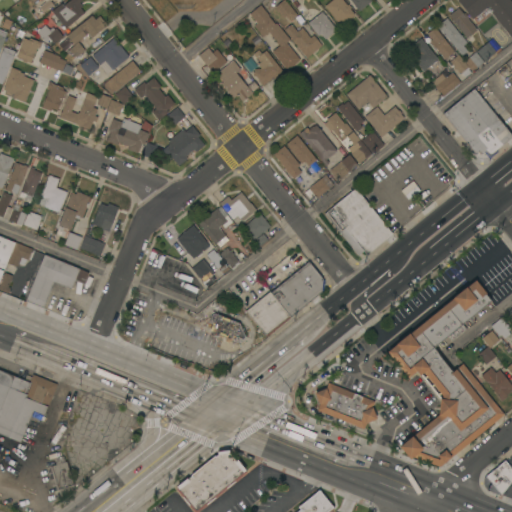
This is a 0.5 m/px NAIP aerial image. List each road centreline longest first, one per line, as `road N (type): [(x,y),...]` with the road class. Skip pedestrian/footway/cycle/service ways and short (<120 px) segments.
road 1 (residential): [(427,0),(145,223),(90,348)]
road 2 (residential): [(123,0),(361,300)]
road 3 (primary): [(220,414),(170,379),(21,317),(2,323)]
road 4 (residential): [(368,50),(511,229)]
road 5 (residential): [(0,123),(147,183),(167,205)]
road 6 (primary): [(220,414),(355,304)]
road 7 (primary): [(65,364),(172,413),(220,414)]
road 8 (primary): [(102,511),(220,414)]
road 9 (primary): [(220,414),(345,465)]
